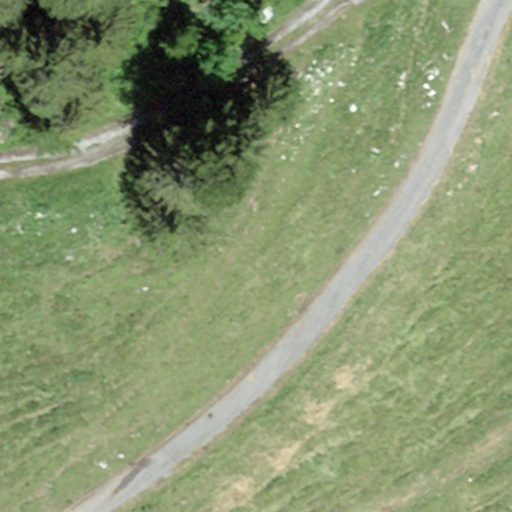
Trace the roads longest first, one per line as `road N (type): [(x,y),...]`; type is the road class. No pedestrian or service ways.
road 1 (track): [(494,0),(421,180),(365,251),(251,383),(75,511)]
road 2 (track): [(0,165),(113,138),(172,110),(325,0)]
